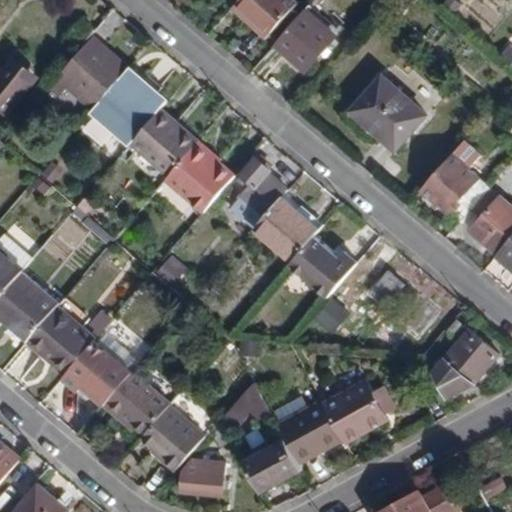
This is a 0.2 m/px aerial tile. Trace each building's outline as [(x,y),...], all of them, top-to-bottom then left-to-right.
[(240,0),(236,6),(269,35),(300,0),(240,0)] [(278,44),(310,71),(340,37),(308,9),(278,44)] [(70,40),(81,49),(92,36),(97,29),(86,21),(70,40)] [(97,105),(129,67),(92,36),(81,49),(51,86),(62,94),(71,83),(97,105)] [(511,64),(511,46),(502,56),(511,64)] [(0,74),(0,107),(8,114),(35,80),(11,61),(2,72),(0,74)] [(131,143),(161,107),(168,99),(129,67),(97,105),(92,111),(131,143)] [(397,149),(427,113),(384,75),(359,104),(377,120),(371,126),(397,149)] [(170,175),(195,147),(198,143),(176,125),(178,123),(161,107),(131,143),(170,175)] [(0,139),(4,143),(13,132),(0,120),(0,139)] [(218,166),(221,162),(198,143),(195,147),(218,166)] [(205,212),(237,175),(221,162),(218,166),(195,147),(170,175),(167,179),(205,212)] [(424,189),(461,220),(490,187),(454,155),(424,189)] [(283,197),(287,192),(269,176),(273,172),(274,167),(262,158),(257,160),(239,180),(250,188),(233,208),(256,228),(283,197)] [(500,253),(511,239),(511,205),(490,187),(461,220),(500,253)] [(317,235),(321,230),(283,197),(256,228),(295,260),(317,235)] [(0,298),(24,270),(35,257),(6,233),(0,240),(0,298)] [(292,263),(330,296),(360,262),(346,250),(341,256),(317,235),(295,260),(292,263)] [(499,255),(511,266),(511,239),(500,253),(499,255)] [(174,285),(184,272),(170,261),(160,273),(174,285)] [(380,314),(386,307),(407,282),(391,269),(365,301),(380,314)] [(0,316),(29,341),(30,340),(62,302),(24,270),(0,298),(0,316)] [(121,311),(148,333),(170,307),(162,300),(170,291),(184,302),(187,298),(155,271),(121,311)] [(420,334),(440,310),(407,282),(386,307),(420,334)] [(96,340),(99,337),(81,321),(87,314),(67,296),(62,302),(30,340),(68,373),(96,340)] [(315,322),(336,333),(348,308),(328,298),(315,322)] [(412,343),(420,334),(386,307),(380,314),(412,343)] [(93,324),(102,333),(112,321),(116,317),(106,308),(93,324)] [(446,329),(454,336),(465,324),(457,317),(446,329)] [(449,398),(477,382),(501,354),(472,328),(456,347),(459,350),(451,359),(448,356),(434,372),(449,398)] [(83,386),(106,406),(134,372),(96,340),(68,373),(64,378),(79,391),(83,386)] [(171,406),(174,403),(135,371),(134,372),(106,406),(121,419),(125,415),(137,425),(147,434),(171,406)] [(365,424),(388,412),(375,390),(369,378),(325,403),(344,438),(347,442),(369,430),(365,424)] [(260,423),(275,414),(257,382),(224,417),(233,433),(253,411),(260,423)] [(388,412),(398,406),(386,384),(375,390),(388,412)] [(302,462),(344,438),(325,403),(324,400),(281,425),(288,437),(302,462)] [(177,471),(184,463),(207,436),(171,406),(147,434),(168,453),(178,440),(191,452),(175,469),(177,471)] [(365,424),(369,430),(391,418),(388,412),(365,424)] [(133,430),(137,425),(125,415),(121,419),(133,430)] [(223,443),(233,438),(223,419),(215,428),(223,443)] [(165,461),(175,469),(191,452),(178,440),(168,453),(147,434),(144,438),(157,449),(167,458),(165,461)] [(263,491),(305,468),(302,462),(288,437),(247,460),(263,491)] [(0,485),(21,460),(0,442),(0,485)] [(165,461),(167,458),(157,449),(154,452),(165,461)] [(184,491),(224,495),(228,460),(195,457),(186,473),(184,491)] [(486,485),(492,496),(510,485),(504,475),(486,485)] [(16,511),(70,511),(72,511),(39,484),(16,511)] [(456,511),(460,510),(446,485),(426,496),(423,491),(385,511),(456,511)]
